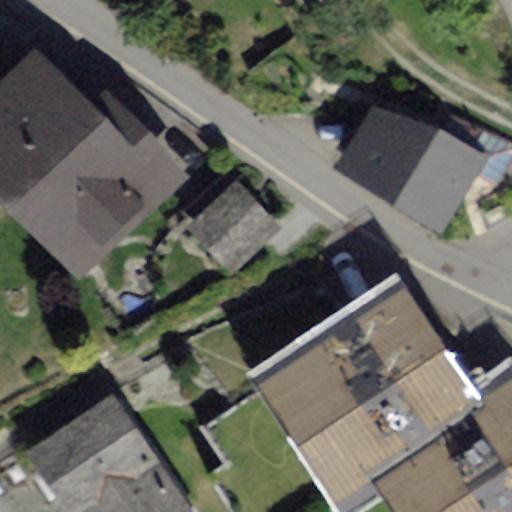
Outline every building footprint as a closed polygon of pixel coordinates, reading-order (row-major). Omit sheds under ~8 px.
[(54,52),(0,104),(0,196),(90,296),(202,180),(124,94),(109,104),(54,52)] [(388,103),(348,174),(453,233),(493,162),(388,103)] [(197,230),(241,279),(292,234),(248,185),(197,230)] [(419,289),(266,391),(354,511),(389,511),(396,508),(397,511),(511,511),(511,371),(489,383),(419,289)] [(198,511),(131,401),(44,454),(79,511),(198,511)] [(64,511),(30,459),(0,475),(0,511),(64,511)]
